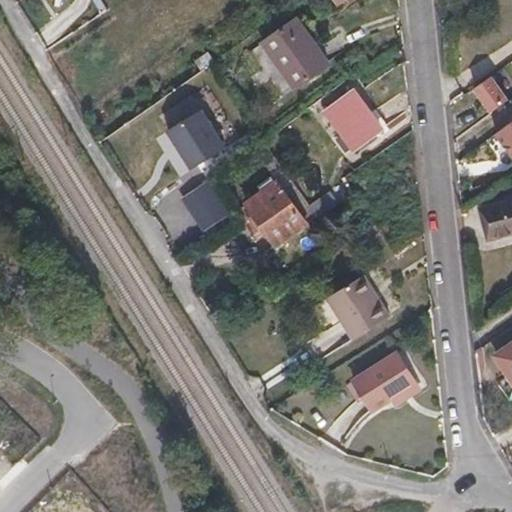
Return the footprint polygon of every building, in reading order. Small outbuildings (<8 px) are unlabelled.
[(298,19),(264,43),(295,87),(329,63),(298,19)] [(511,96),(511,93),(496,73),(479,84),(495,109),(511,96)] [(352,92),(324,112),(354,151),(380,132),(352,92)] [(195,107),(159,129),(182,166),(218,144),(195,107)] [(511,122),(499,132),(511,150),(511,122)] [(276,181),(245,203),(247,205),(267,234),(277,246),(307,225),(276,181)] [(227,215),(206,183),(182,199),(203,231),(227,215)] [(330,191),(310,205),(318,216),(337,203),(330,191)] [(511,198),(508,199),(508,203),(482,210),(489,237),(511,231),(511,198)] [(267,234),(247,205),(241,209),(258,232),(252,236),(256,241),(267,234)] [(38,246),(47,239),(40,229),(31,236),(38,246)] [(364,276),(328,298),(355,341),(391,318),(364,276)] [(511,377),(511,346),(498,356),(511,377)] [(398,353),(346,385),(356,403),(364,399),(371,410),(391,399),(416,384),(398,353)] [(421,391),(416,384),(391,399),(396,407),(421,391)]
